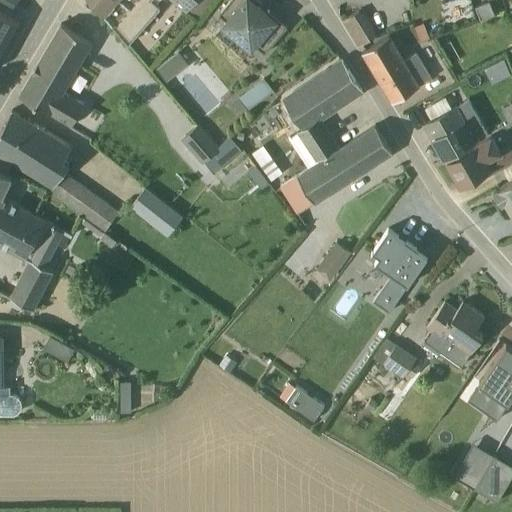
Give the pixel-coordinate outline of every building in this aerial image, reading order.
[(90,0),(127,44),(157,6),(148,0),(90,0)] [(172,0),(194,18),(209,0),(172,0)] [(260,3),(256,0),(229,0),(217,14),(223,20),(219,25),(250,51),(254,47),(263,54),(285,26),(266,10),(264,12),(255,5),(258,2),(260,4),(260,3)] [(478,18),(492,13),(492,10),(487,1),(473,6),(478,18)] [(341,21),(357,46),(370,38),(374,29),(367,17),(358,10),(341,21)] [(0,51),(15,24),(0,15),(0,51)] [(90,42),(59,24),(18,95),(70,125),(83,103),(63,91),(90,42)] [(388,36),(361,52),(391,102),(430,78),(415,53),(403,60),(388,36)] [(164,77),(184,61),(176,52),(157,68),(164,77)] [(295,214),(391,153),(373,126),(339,147),(320,119),(361,91),(340,60),(281,98),(300,129),(286,138),(306,168),(278,187),(295,214)] [(505,74),(498,62),(485,70),(491,82),(505,74)] [(271,91),(262,78),(236,98),(246,110),(271,91)] [(450,108),(443,97),(423,109),(430,121),(424,124),(443,158),(475,140),(455,105),(450,108)] [(49,194),(103,232),(118,211),(62,172),(68,162),(62,159),(69,146),(10,110),(9,111),(0,129),(0,171),(5,175),(11,164),(50,186),(47,192),(49,194)] [(446,162),(459,186),(473,178),(475,181),(511,159),(511,153),(507,145),(498,149),(491,136),(446,162)] [(281,174),(271,160),(258,169),(269,183),(281,174)] [(511,162),(501,169),(508,181),(511,178),(511,162)] [(5,175),(0,171),(0,244),(27,259),(6,299),(32,310),(33,309),(52,273),(51,273),(44,268),(62,233),(69,236),(71,235),(71,233),(2,196),(10,178),(5,175)] [(511,215),(511,178),(508,181),(492,190),(500,203),(503,201),(511,215)] [(182,216),(145,186),(128,206),(166,236),(182,216)] [(426,256),(386,229),(371,251),(378,257),(374,263),(389,274),(371,300),(388,311),(426,256)] [(305,264),(322,245),(308,232),(290,250),(305,264)] [(349,253),(334,242),(315,268),(329,279),(349,253)] [(455,309),(443,301),(425,328),(429,331),(431,331),(438,336),(442,331),(453,340),(448,349),(450,360),(463,369),(472,355),(469,352),(481,335),(473,330),(482,316),(461,301),(455,309)] [(73,349),(48,336),(41,350),(66,362),(73,349)] [(0,415),(12,416),(16,413),(20,409),(21,405),(20,401),(17,397),(12,395),(9,395),(9,386),(2,386),(2,337),(0,337),(0,415)] [(385,338),(372,357),(401,377),(404,373),(411,378),(418,366),(412,362),(414,357),(385,338)] [(495,420),(511,395),(511,349),(504,344),(466,400),(495,420)] [(322,405),(295,387),(285,401),(312,420),(322,405)] [(511,471),(511,467),(492,456),(473,488),(496,500),(511,471)]
